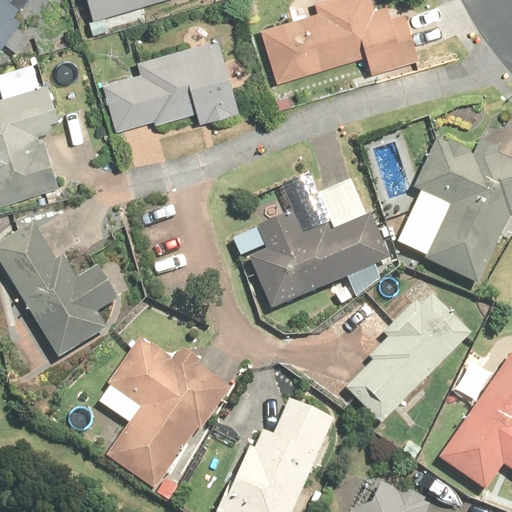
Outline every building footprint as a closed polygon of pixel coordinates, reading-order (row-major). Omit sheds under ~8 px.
[(0,0),(0,54),(23,17),(8,8),(13,0),(0,0)] [(81,0),(88,22),(158,0),(81,0)] [(313,12),(258,29),(274,83),(363,56),(369,74),(416,60),(397,0),(390,0),(374,5),(372,0),(321,0),(310,3),(313,12)] [(140,68),(96,81),(113,136),(191,112),(194,123),(235,111),(212,36),(137,59),(140,68)] [(42,86),(0,98),(0,206),(56,190),(39,134),(55,129),(42,86)] [(511,222),(511,162),(438,133),(415,189),(446,202),(420,264),(484,290),(511,222)] [(242,257),(264,312),(388,264),(368,214),(303,239),(291,209),(249,226),(259,250),(242,257)] [(36,217),(0,239),(0,273),(57,364),(109,332),(97,313),(114,302),(89,263),(72,274),(36,217)] [(334,379),(377,423),(472,333),(429,289),(334,379)] [(104,458),(151,490),(224,385),(142,328),(101,387),(137,411),(104,458)] [(511,344),(506,340),(432,458),(485,492),(499,470),(511,477),(511,344)] [(248,428),(208,510),(211,511),(285,511),(330,418),(284,396),(265,436),(248,428)] [(365,468),(344,511),(424,511),(430,498),(365,468)]
